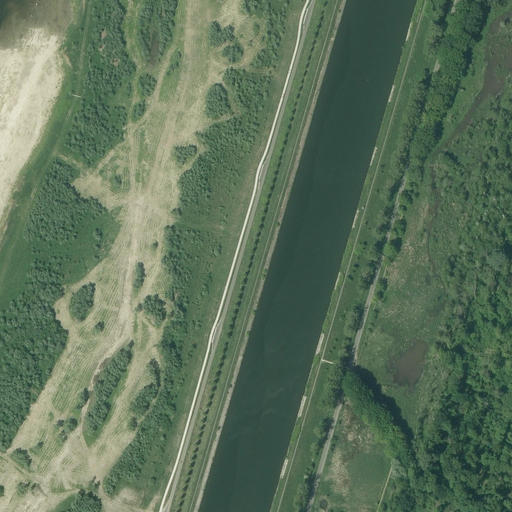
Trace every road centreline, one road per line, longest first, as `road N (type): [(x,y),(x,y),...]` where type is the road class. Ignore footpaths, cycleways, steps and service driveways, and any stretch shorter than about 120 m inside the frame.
road 1 (tertiary): [(307,511),(456,0)]
road 2 (unclassified): [(166,511),(313,0)]
